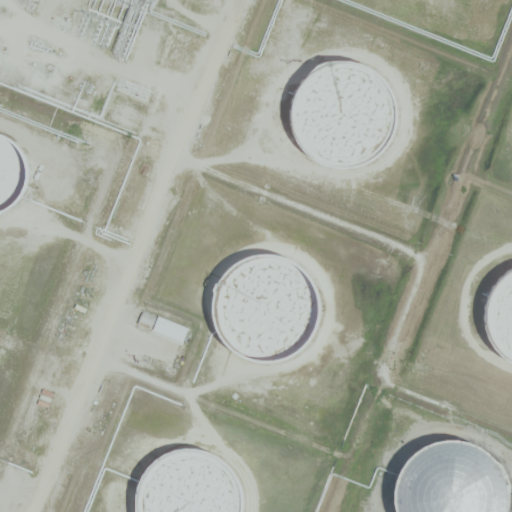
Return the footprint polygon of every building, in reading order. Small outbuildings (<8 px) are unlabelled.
[(321,167),(338,173),(357,173),(374,167),(389,156),(399,140),(404,122),(402,104),(395,87),(383,73),(367,64),(349,61),(330,63),(313,72),(300,86),(293,103),(291,122),(296,140),(306,156),(321,167)] [(0,213),(11,208),(21,200),(28,188),(31,175),(29,162),(23,150),(14,140),(2,134),(0,133),(0,213)] [(239,352),(255,359),(272,361),(289,357),(304,348),(315,335),(322,318),(323,301),(318,284),(308,270),(295,259),(278,253),(259,253),(242,260),(227,272),(218,288),(215,306),(218,325),(226,340),(239,352)] [(511,358),(511,272),(501,283),(493,297),(490,312),(491,328),(497,343),(509,357),(511,358)] [(142,309),(156,315),(151,327),(137,321),(142,309)] [(245,511),(247,504),(245,487),(238,471),(226,458),(210,450),(193,448),(175,451),(159,460),(147,474),(141,492),(140,510),(140,511),(245,511)]
